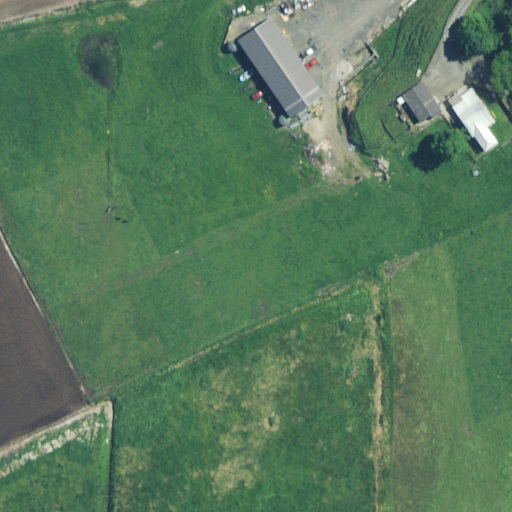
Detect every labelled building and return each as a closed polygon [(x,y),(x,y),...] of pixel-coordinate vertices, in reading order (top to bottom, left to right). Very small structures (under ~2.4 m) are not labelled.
[(343,11),(340,3),(322,11),(325,18),(343,11)] [(440,111),(422,84),(402,96),(420,124),(440,111)] [(494,122),(471,89),(460,97),(457,94),(447,101),(484,153),(497,143),(486,128),(494,122)] [(435,153),(430,142),(420,147),(425,158),(435,153)] [(511,174),(506,164),(488,175),(494,185),(511,174)] [(371,239),(358,226),(344,240),(357,253),(371,239)]
